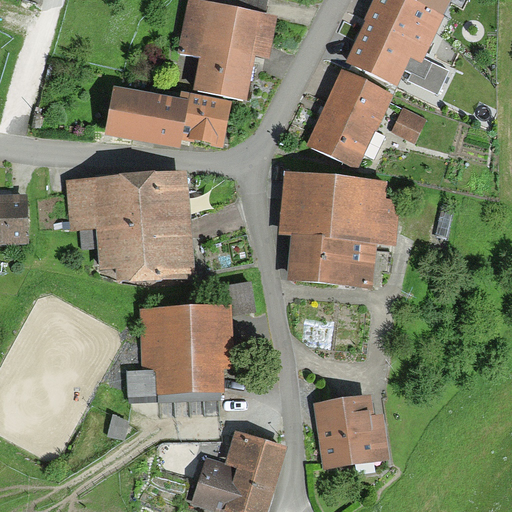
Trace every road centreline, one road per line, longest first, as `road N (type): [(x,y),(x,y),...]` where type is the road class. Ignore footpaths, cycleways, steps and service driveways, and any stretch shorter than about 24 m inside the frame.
road 1 (residential): [(246,164),(279,329),(297,508)]
road 2 (unclassified): [(246,164),(0,141)]
road 3 (residential): [(336,0),(246,164)]
